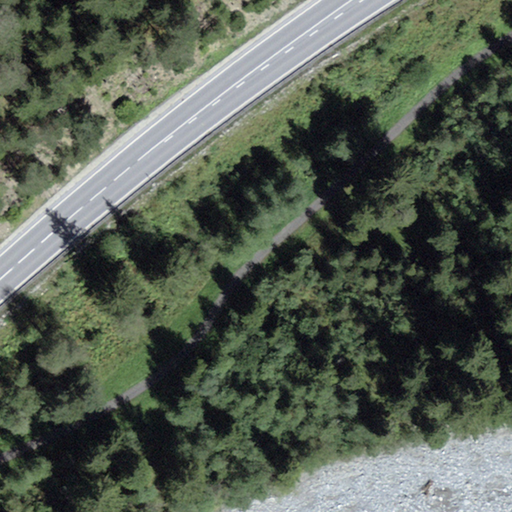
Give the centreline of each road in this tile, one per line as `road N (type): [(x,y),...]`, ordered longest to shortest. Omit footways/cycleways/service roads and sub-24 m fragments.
road 1 (track): [(0,459),(136,389),(178,355),(233,275),(307,215),(459,58),(511,32)]
road 2 (primary): [(351,0),(110,176),(0,284)]
